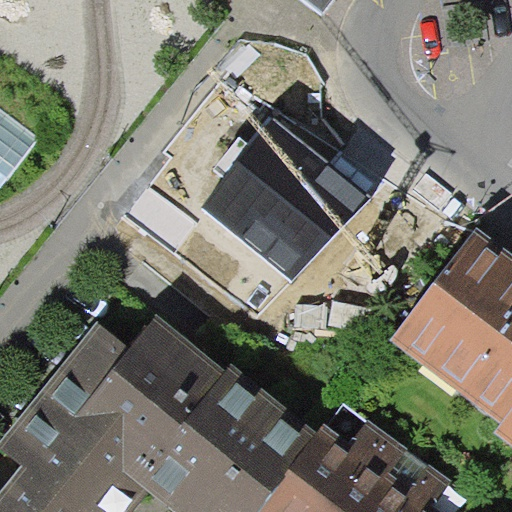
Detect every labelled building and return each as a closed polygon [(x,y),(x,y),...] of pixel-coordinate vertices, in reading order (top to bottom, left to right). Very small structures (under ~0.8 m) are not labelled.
[(301,0),(322,15),(332,0),(301,0)] [(297,153),(236,108),(191,169),(255,216),(227,254),(295,305),(384,185),(313,132),(297,153)] [(511,252),(486,232),(403,343),(511,424),(511,430),(507,438),(511,441),(511,252)] [(9,493),(0,486),(0,511),(127,511),(153,479),(195,511),(252,511),(308,432),(164,320),(127,367),(89,338),(0,451),(0,459),(22,477),(9,493)] [(472,511),(482,498),(334,395),(308,432),(252,511),(472,511)]
